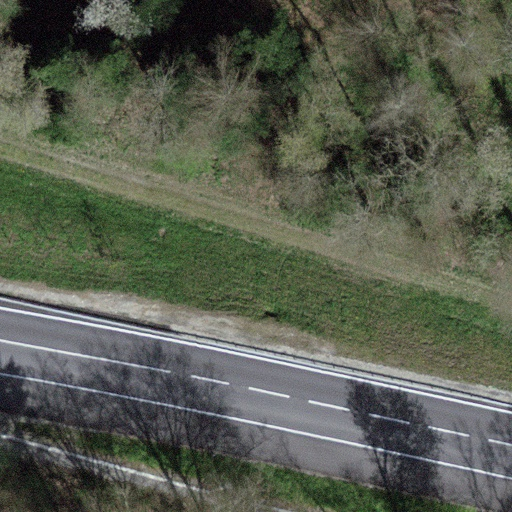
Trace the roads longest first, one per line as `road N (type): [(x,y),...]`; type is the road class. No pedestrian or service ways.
road 1 (track): [(511,303),(0,146)]
road 2 (secondary): [(511,445),(0,340)]
